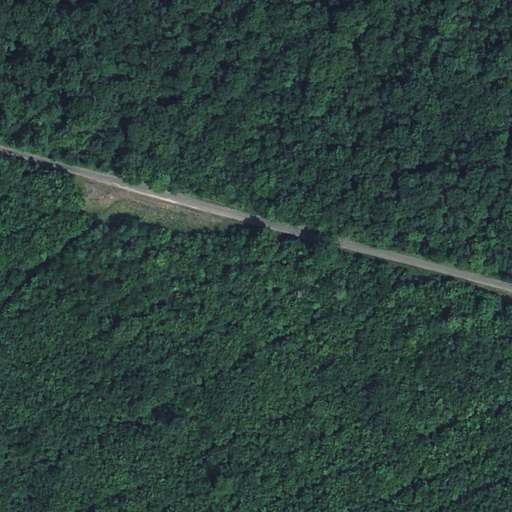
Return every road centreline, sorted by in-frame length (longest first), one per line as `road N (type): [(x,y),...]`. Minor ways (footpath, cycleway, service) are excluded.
road 1 (track): [(511,287),(128,183)]
road 2 (track): [(128,183),(0,148)]
